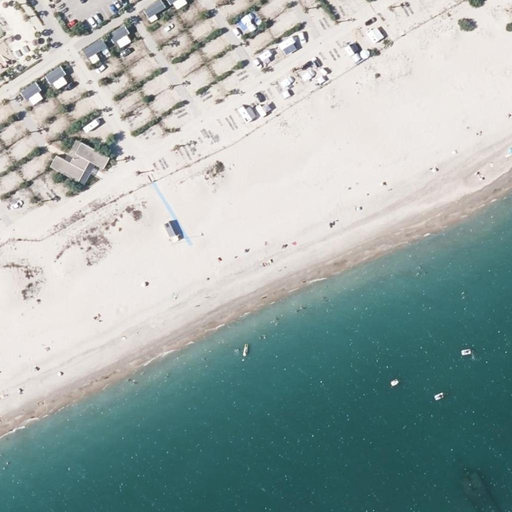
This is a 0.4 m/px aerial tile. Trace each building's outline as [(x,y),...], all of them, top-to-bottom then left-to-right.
[(158,0),(144,9),(152,21),(169,10),(162,0),(158,0)] [(189,0),(170,0),(177,9),(190,1),(189,0)] [(329,0),(333,8),(345,3),(343,0),(329,0)] [(249,28),(261,18),(255,12),(244,22),(249,28)] [(177,17),(172,20),(176,30),(182,28),(177,17)] [(125,25),(111,32),(120,48),(133,40),(125,25)] [(191,29),(195,40),(205,36),(201,25),(191,29)] [(262,31),(267,40),(273,37),(268,28),(262,31)] [(384,41),(376,30),(367,35),(375,47),(384,41)] [(259,33),(251,36),(255,47),(263,45),(259,33)] [(284,39),(286,48),(296,46),(295,37),(284,39)] [(202,47),(208,57),(223,49),(217,38),(202,47)] [(104,39),(84,46),(90,62),(110,55),(104,39)] [(340,54),(330,59),(335,69),(345,64),(340,54)] [(210,62),(214,73),(226,68),(222,57),(210,62)] [(188,71),(200,64),(197,58),(185,65),(188,71)] [(61,66),(47,74),(57,90),(71,81),(61,66)] [(203,67),(188,76),(194,85),(208,75),(203,67)] [(35,81),(22,91),(33,106),(46,96),(35,81)] [(168,105),(179,97),(176,93),(165,101),(168,105)] [(278,93),(270,100),(277,109),(285,101),(278,93)] [(136,94),(127,95),(128,106),(137,106),(136,94)] [(159,97),(151,101),(157,114),(166,109),(159,97)] [(170,114),(181,124),(188,117),(176,107),(170,114)] [(137,126),(148,118),(141,109),(130,116),(137,126)] [(244,112),(250,124),(256,122),(250,110),(244,112)] [(233,131),(241,125),(232,113),(224,119),(233,131)] [(52,136),(68,128),(62,117),(46,126),(52,136)] [(157,132),(165,129),(162,122),(154,125),(157,132)] [(6,142),(19,134),(14,126),(1,133),(6,142)] [(204,136),(212,145),(219,139),(211,130),(204,136)] [(187,156),(196,152),(189,139),(181,143),(187,156)] [(109,157),(81,142),(70,162),(57,155),(50,165),(78,181),(90,161),(103,168),(109,157)] [(18,159),(29,151),(23,143),(12,151),(18,159)] [(0,158),(0,170),(11,163),(5,155),(0,158)] [(39,159),(24,167),(28,176),(44,168),(39,159)] [(160,177),(172,171),(168,161),(156,166),(160,177)] [(16,172),(4,178),(9,187),(21,181),(16,172)] [(38,188),(44,201),(54,197),(47,183),(38,188)] [(17,209),(26,204),(19,192),(10,196),(17,209)]
